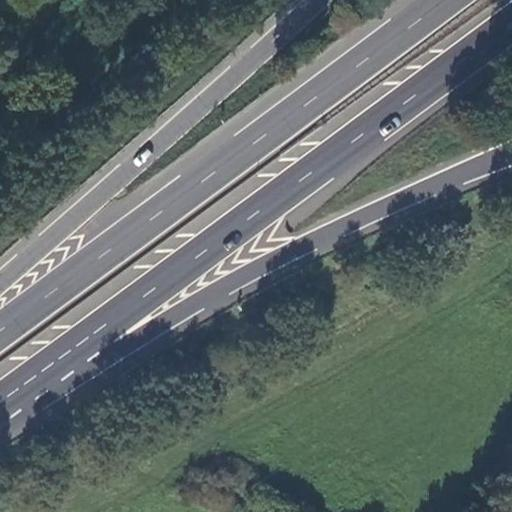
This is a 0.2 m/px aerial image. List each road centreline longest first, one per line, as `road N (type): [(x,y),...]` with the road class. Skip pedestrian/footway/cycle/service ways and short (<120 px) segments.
road 1 (trunk): [(444,0),(0,331)]
road 2 (trunk): [(105,324),(511,20)]
road 3 (trunk): [(105,324),(198,302),(511,154)]
road 4 (trunk): [(319,0),(0,283)]
road 5 (trunk): [(0,401),(105,324)]
